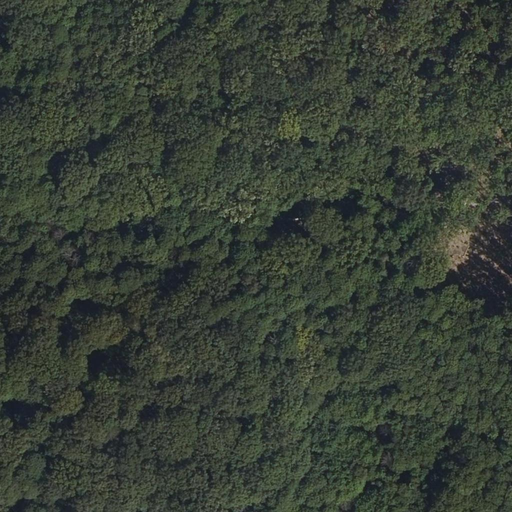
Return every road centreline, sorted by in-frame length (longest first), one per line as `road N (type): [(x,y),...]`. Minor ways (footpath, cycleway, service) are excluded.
road 1 (track): [(0,242),(75,248),(511,229)]
road 2 (track): [(366,233),(267,511)]
